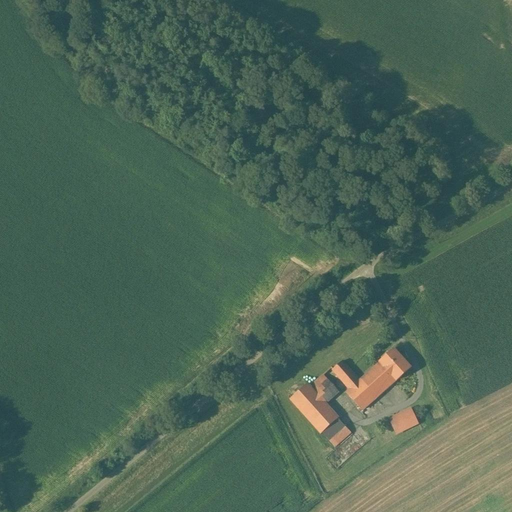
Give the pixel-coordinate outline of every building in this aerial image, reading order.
[(410,369),(393,350),(379,362),(380,363),(395,381),(396,381),(410,369)] [(380,363),(359,381),(349,370),(342,362),(334,368),(332,370),(350,390),(346,393),(361,411),(395,381),(380,363)] [(323,375),(309,387),(307,385),(290,399),(321,434),(322,433),(338,419),(325,405),(339,392),(323,375)] [(411,410),(389,420),(396,434),(418,424),(411,410)] [(338,419),(322,433),(328,441),(344,426),(338,419)] [(344,426),(328,441),(335,447),(350,433),(344,426)]
